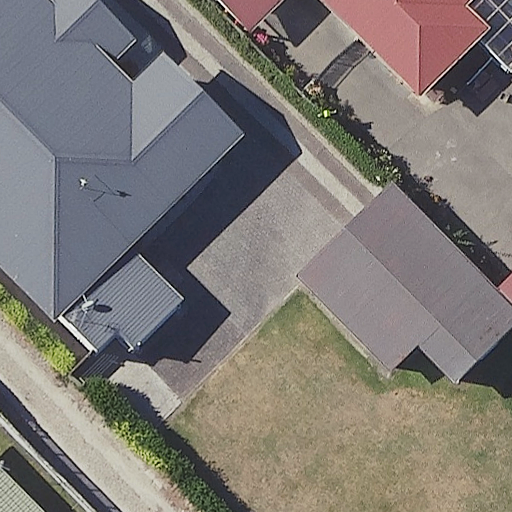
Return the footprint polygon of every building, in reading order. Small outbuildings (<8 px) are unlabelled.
[(0,0),(0,279),(57,336),(235,157),(156,78),(134,101),(119,86),(138,67),(69,0),(48,0),(40,9),(31,0),(0,0)] [(200,0),(256,56),(311,3),(432,127),(511,48),(511,9),(503,0),(200,0)] [(511,270),(511,72),(403,184),(502,281),(511,270)] [(511,315),(509,313),(399,203),(311,291),(432,411),(511,329),(511,315)] [(0,511),(24,511),(0,488),(0,511)]
